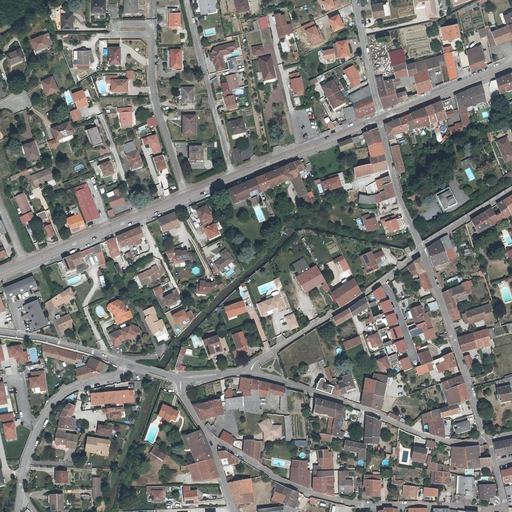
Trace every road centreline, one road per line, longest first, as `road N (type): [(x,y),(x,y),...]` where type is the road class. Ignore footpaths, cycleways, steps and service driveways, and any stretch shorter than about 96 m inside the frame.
road 1 (residential): [(480,509),(325,498),(210,439)]
road 2 (residential): [(247,372),(453,444),(488,440)]
road 3 (residential): [(422,250),(247,372)]
road 4 (residential): [(17,511),(27,453),(55,400),(137,366)]
road 5 (residential): [(115,29),(151,30),(153,91),(187,196)]
road 6 (residential): [(422,250),(488,440)]
road 7 (residential): [(186,0),(233,177)]
road 8 (primary): [(379,119),(233,177)]
road 9 (primary): [(511,64),(379,119)]
road 10 (residential): [(0,332),(137,366)]
road 11 (residential): [(422,250),(379,119)]
road 12 (primary): [(137,217),(25,264)]
road 13 (residential): [(356,0),(379,119)]
